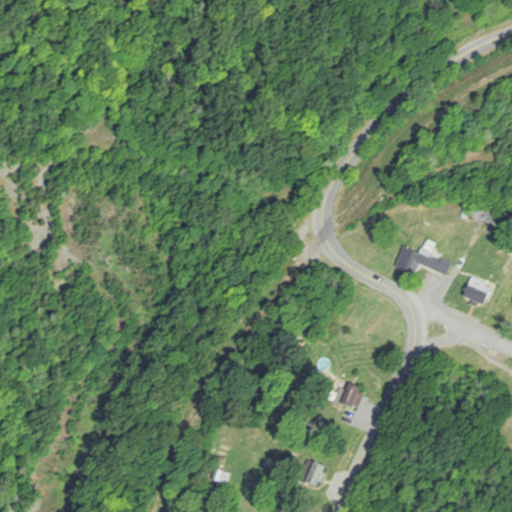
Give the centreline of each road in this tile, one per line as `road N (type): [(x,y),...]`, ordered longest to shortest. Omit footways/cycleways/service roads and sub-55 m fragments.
road 1 (residential): [(342,511),(418,328),(405,297),(332,248),(323,228),(328,197),(411,93),(451,61),(511,31)]
road 2 (residential): [(389,285),(511,346)]
